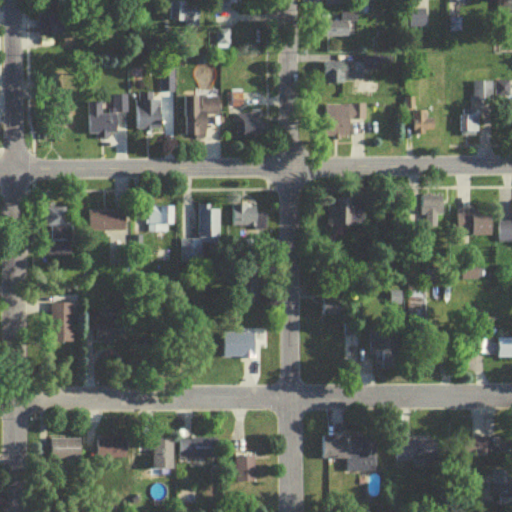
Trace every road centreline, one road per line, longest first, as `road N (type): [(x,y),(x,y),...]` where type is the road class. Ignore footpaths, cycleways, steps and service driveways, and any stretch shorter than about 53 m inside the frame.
road 1 (residential): [(287,511),(282,0)]
road 2 (residential): [(12,511),(7,0)]
road 3 (residential): [(0,402),(511,397)]
road 4 (residential): [(511,168),(0,172)]
